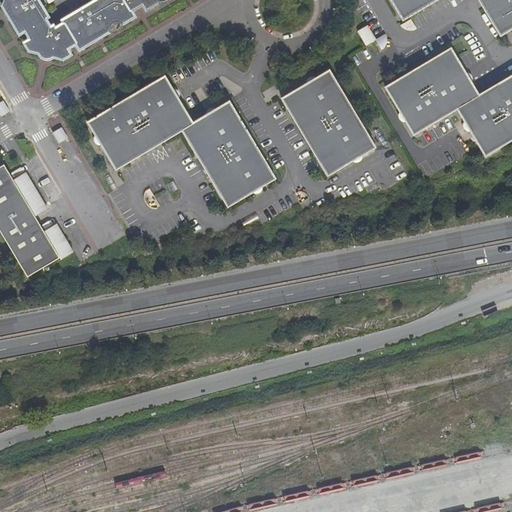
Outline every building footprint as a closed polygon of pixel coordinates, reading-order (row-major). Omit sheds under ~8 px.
[(25,28),(44,18),(47,16),(37,0),(1,0),(1,2),(5,9),(8,7),(14,17),(11,18),(19,32),(25,28)] [(130,13),(121,0),(96,0),(63,20),(65,23),(76,42),(79,48),(93,40),(91,36),(100,31),(102,34),(109,30),(109,26),(111,24),(112,23),(114,22),(116,22),(119,23),(120,23),(128,19),(125,15),(130,13)] [(121,0),(130,13),(131,12),(129,10),(123,0),(121,0)] [(123,0),(129,10),(136,6),(142,2),(141,0),(123,0)] [(440,0),(389,0),(403,22),(440,0)] [(511,0),(478,0),(501,38),(511,30),(511,0)] [(9,15),(11,18),(14,17),(8,7),(5,9),(9,15)] [(31,39),(49,28),(47,23),(44,18),(25,28),(29,35),(31,39)] [(76,42),(65,23),(59,26),(54,29),(65,48),(71,44),(76,42)] [(65,48),(54,29),(53,26),(49,28),(31,39),(25,43),(29,49),(40,52),(42,48),(52,50),(51,55),(63,58),(69,54),(65,48)] [(375,41),(373,37),(369,32),(367,27),(358,32),(366,47),(375,41)] [(97,37),(102,34),(100,31),(91,36),(93,40),(97,37)] [(375,39),(378,48),(386,45),(383,36),(375,39)] [(459,111),(480,97),(468,77),(452,50),(418,71),(386,90),(403,117),(415,137),(459,111)] [(330,73),(283,102),(318,160),(330,179),(377,150),(330,73)] [(511,77),(480,97),(459,111),(468,126),(487,158),(511,142),(511,77)] [(183,134),(193,127),(166,80),(155,86),(88,126),(116,174),(183,134)] [(193,127),(183,134),(228,211),(276,183),(230,106),(193,127)] [(64,128),(55,131),(59,142),(68,139),(64,128)] [(0,165),(0,236),(24,277),(68,252),(55,229),(44,236),(33,217),(43,211),(24,177),(13,183),(2,164),(0,165)]
